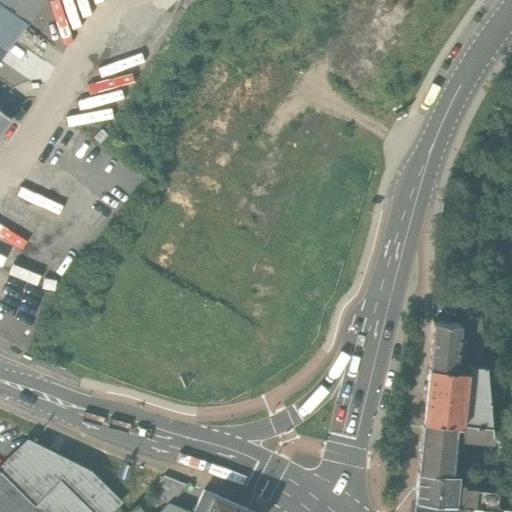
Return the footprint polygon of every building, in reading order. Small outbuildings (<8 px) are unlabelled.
[(0,0),(0,144),(63,46),(39,25),(56,0),(0,0)] [(435,337),(431,372),(466,376),(470,340),(435,337)] [(431,372),(427,424),(475,428),(479,377),(466,376),(431,372)] [(427,424),(422,469),(465,473),(467,448),(498,451),(500,431),(475,428),(427,424)] [(34,441),(0,476),(0,511),(117,511),(130,499),(104,473),(34,441)] [(420,469),(417,498),(468,503),(470,487),(471,474),(465,473),(422,469),(420,469)] [(164,474),(154,493),(160,497),(168,501),(172,503),(175,500),(190,487),(164,474)] [(487,505),(488,489),(470,487),(468,503),(487,505)] [(215,511),(224,494),(212,488),(201,511),(175,500),(172,503),(167,511),(215,511)] [(265,511),(224,494),(215,511),(265,511)] [(160,497),(147,507),(151,511),(153,511),(168,501),(160,497)] [(417,498),(415,511),(467,511),(468,503),(417,498)] [(467,511),(504,511),(505,507),(487,505),(468,503),(467,511)]
